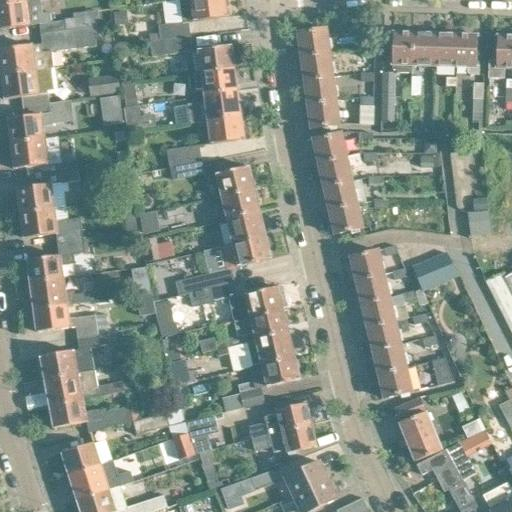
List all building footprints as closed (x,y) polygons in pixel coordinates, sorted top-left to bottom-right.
[(90,9),(90,0),(73,0),(73,9),(90,9)] [(192,0),(179,2),(182,23),(161,26),(163,40),(191,37),(189,23),(227,18),(226,7),(228,6),(227,0),(192,0)] [(43,14),(42,1),(0,6),(0,31),(41,26),(42,35),(66,31),(65,21),(52,23),(51,13),(43,14)] [(346,27),(334,28),(334,36),(347,35),(346,27)] [(54,69),(52,53),(97,47),(94,28),(66,31),(42,35),(43,45),(0,50),(0,57),(1,63),(0,63),(0,70),(0,72),(2,73),(3,76),(54,69)] [(330,54),(326,29),(298,33),(302,58),(330,54)] [(412,75),(413,65),(413,34),(393,34),(392,65),(393,65),(393,71),(398,71),(398,74),(412,75)] [(434,66),(435,35),(413,34),(413,65),(434,66)] [(457,67),(458,36),(435,35),(434,66),(457,67)] [(477,37),(458,36),(457,67),(468,67),(467,74),(470,76),(479,76),(479,67),(476,67),(477,37)] [(233,58),(231,47),(231,46),(193,51),(191,37),(163,40),(151,42),(153,57),(188,52),(191,76),(234,70),(234,67),(237,66),(236,59),(233,58)] [(511,69),(511,37),(497,37),(497,62),(489,62),(489,80),(503,81),(504,79),(504,69),(511,69)] [(374,59),(375,51),(362,50),(362,59),(374,59)] [(333,79),(330,54),(302,58),(305,82),(333,79)] [(57,91),(54,69),(3,76),(3,78),(1,80),(2,87),(4,89),(6,101),(54,94),(57,91)] [(235,72),(234,70),(191,76),(189,76),(192,94),(204,92),(205,96),(238,92),(236,81),(239,79),(238,73),(235,72)] [(383,74),(382,123),(393,123),(394,77),(392,75),(383,74)] [(374,84),(374,75),(361,75),(361,83),(374,84)] [(421,78),(412,77),(412,95),(420,96),(421,78)] [(117,78),(90,81),(92,98),(119,94),(117,78)] [(456,87),(456,79),(446,78),(446,87),(456,87)] [(336,103),(333,79),(305,82),(308,106),(336,103)] [(135,84),(121,86),(124,108),(138,106),(135,84)] [(483,100),(483,85),(475,85),(474,99),(483,100)] [(242,107),(239,106),(238,92),(205,96),(205,102),(188,104),(191,124),(208,122),(241,118),(241,115),(243,114),(242,107)] [(373,126),(373,100),(360,100),(360,126),(373,126)] [(70,102),(49,105),(50,115),(9,120),(10,132),(9,134),(9,141),(12,142),(12,145),(46,140),(44,127),(52,125),(52,123),(69,121),(69,123),(71,122),(71,121),(73,120),(70,102)] [(339,126),(336,103),(308,106),(312,130),(339,126)] [(241,120),(241,118),(208,122),(212,145),(244,141),(243,129),(245,128),(244,121),(241,120)] [(346,158),(341,134),(314,140),(319,164),(346,158)] [(372,135),(359,134),(359,142),(372,143),(372,135)] [(61,163),(58,138),(46,140),(12,145),(12,147),(11,149),(12,156),(14,157),(15,169),(57,164),(59,174),(79,171),(77,160),(61,163)] [(166,150),(170,168),(201,162),(198,146),(187,148),(166,150)] [(377,163),(378,155),(364,154),(364,162),(377,163)] [(358,156),(346,158),(319,164),(324,188),(351,182),(349,170),(361,168),(358,156)] [(203,175),(201,162),(170,168),(172,180),(203,175)] [(251,179),(249,167),(217,174),(222,197),(254,190),(254,188),(256,186),(254,179),(251,179)] [(80,181),(79,171),(59,174),(60,184),(18,190),(20,201),(18,202),(19,210),(21,211),(21,214),(66,208),(64,192),(72,191),(70,182),(80,181)] [(382,187),(382,179),(369,178),(369,186),(382,187)] [(357,205),(351,182),(324,188),(329,211),(357,205)] [(255,192),(254,190),(222,197),(227,219),(259,212),(257,202),(259,200),(257,192),(255,192)] [(362,229),(357,205),(329,211),(335,235),(362,229)] [(23,226),(25,239),(57,235),(58,244),(84,240),(81,222),(68,223),(66,208),(21,214),(22,216),(20,218),(21,226),(23,226)] [(263,225),(260,216),(259,212),(227,219),(228,223),(233,245),(266,238),(265,235),(267,233),(265,226),(263,225)] [(156,213),(143,215),(147,234),(159,232),(156,213)] [(488,214),(469,215),(470,237),(490,235),(488,214)] [(202,241),(214,238),(211,225),(198,228),(202,241)] [(266,240),(266,238),(233,245),(222,247),(227,270),(200,277),(203,291),(234,284),(231,269),(271,260),(268,249),(270,247),(268,240),(266,240)] [(30,281),(31,284),(64,279),(62,266),(75,265),(74,256),(86,254),(84,240),(58,244),(59,257),(28,261),(29,271),(27,272),(28,280),(30,281)] [(160,259),(156,240),(145,242),(149,262),(160,259)] [(386,257),(397,254),(395,247),(384,250),(386,257)] [(351,258),(357,282),(384,275),(378,251),(351,258)] [(460,276),(447,254),(430,261),(440,285),(460,276)] [(440,285),(430,261),(413,268),(422,290),(422,291),(423,292),(440,285)] [(405,270),(392,273),(394,280),(407,277),(405,270)] [(389,298),(386,284),(384,275),(357,282),(362,305),(389,298)] [(492,295),(509,286),(503,275),(486,284),(492,295)] [(66,293),(64,279),(31,284),(31,285),(29,287),(30,295),(32,296),(34,307),(34,310),(67,306),(76,305),(75,296),(74,292),(66,293)] [(280,299),(278,288),(277,288),(237,297),(234,284),(203,291),(190,294),(193,308),(228,299),(233,321),(283,310),(282,308),(284,306),(283,299),(280,299)] [(497,305),(511,298),(511,291),(509,286),(492,295),(497,305)] [(422,290),(416,292),(420,307),(428,305),(423,292),(422,291),(422,290)] [(417,300),(415,292),(389,298),(362,305),(368,329),(395,323),(392,311),(406,308),(404,303),(417,300)] [(76,305),(96,302),(95,293),(75,296),(76,305)] [(503,316),(511,311),(511,298),(497,305),(503,316)] [(67,306),(34,310),(34,311),(32,314),(34,321),(36,323),(38,333),(77,328),(78,339),(99,336),(96,316),(95,316),(94,313),(91,314),(92,317),(69,320),(67,306)] [(283,310),(233,321),(234,323),(237,338),(254,334),(256,340),(288,332),(288,331),(285,321),(287,319),(286,313),(283,313),(283,310)] [(508,327),(511,324),(511,311),(503,316),(508,327)] [(427,323),(425,316),(413,318),(414,326),(427,323)] [(400,346),(395,323),(368,329),(373,352),(400,346)] [(291,346),(289,337),(288,332),(256,340),(257,344),(253,343),(245,345),(247,354),(250,370),(294,358),(294,356),(296,354),(294,347),(291,346)] [(112,344),(110,334),(99,336),(78,339),(80,350),(41,358),(43,367),(41,370),(43,377),(45,379),(45,381),(95,371),(90,348),(112,344)] [(437,345),(435,338),(423,341),(424,348),(437,345)] [(232,339),(215,344),(217,352),(222,351),(234,348),(232,339)] [(406,369),(400,346),(373,352),(379,376),(406,369)] [(295,360),(294,358),(250,370),(254,383),(238,387),(240,396),(223,400),(226,413),(264,404),(261,388),(267,387),(267,388),(300,380),(297,370),(299,368),(298,361),(295,360)] [(454,383),(445,359),(432,362),(437,387),(454,383)] [(204,367),(186,366),(185,379),(203,381),(204,367)] [(412,393),(406,369),(379,376),(385,399),(412,393)] [(98,390),(95,371),(45,381),(46,382),(44,384),(45,392),(48,393),(51,406),(83,400),(83,397),(95,394),(94,390),(98,390)] [(103,387),(104,396),(125,393),(123,383),(103,387)] [(441,451),(431,427),(419,398),(394,409),(400,423),(399,424),(415,462),(441,451)] [(86,413),(83,401),(83,400),(51,406),(50,406),(51,408),(49,411),(50,417),(53,419),(55,429),(87,423),(89,434),(133,423),(130,409),(101,414),(100,410),(86,413)] [(508,420),(511,418),(511,400),(500,406),(508,420)] [(311,426),(306,404),(277,411),(278,415),(265,418),(266,424),(249,428),(252,440),(311,426)] [(170,429),(167,415),(133,423),(136,437),(170,429)] [(218,433),(214,416),(189,422),(193,439),(218,433)] [(468,439),(481,432),(476,421),(462,428),(468,439)] [(316,447),(311,426),(252,440),(255,452),(272,448),(273,454),(286,451),(287,455),(316,447)] [(196,455),(189,435),(174,440),(181,460),(196,455)] [(446,449),(451,458),(463,481),(476,474),(459,443),(446,449)] [(69,474),(70,476),(101,466),(94,444),(63,454),(66,464),(64,467),(66,474),(69,474)] [(464,483),(463,481),(451,458),(446,449),(417,465),(422,476),(432,470),(444,493),(450,490),(464,483)] [(213,462),(210,450),(200,452),(203,464),(201,464),(207,481),(208,481),(218,478),(214,462),(213,462)] [(113,462),(101,466),(70,476),(71,478),(69,481),(71,487),(74,488),(78,502),(122,488),(143,481),(139,471),(118,478),(113,462)] [(323,470),(322,468),(319,462),(285,478),(294,497),(328,481),(327,479),(329,476),(327,471),(323,470)] [(278,483),(274,471),(251,479),(255,492),(278,483)] [(329,483),(328,481),(294,497),(300,510),(294,511),(310,511),(337,500),(333,492),(335,489),(332,484),(329,483)] [(471,496),(464,483),(450,490),(461,511),(480,511),(471,496)] [(511,511),(511,491),(508,483),(483,497),(487,504),(490,510),(490,511),(511,511)] [(237,484),(221,490),(228,511),(244,505),(241,497),(237,484)] [(129,510),(122,488),(78,502),(79,504),(77,506),(78,511),(157,511),(169,508),(164,497),(129,510)] [(370,511),(369,510),(368,510),(363,499),(339,511),(370,511)]
